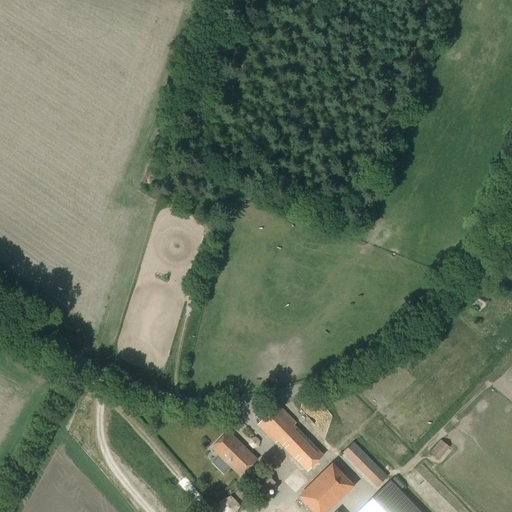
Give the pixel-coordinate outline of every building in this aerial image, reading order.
[(480,311),(485,306),(488,302),(491,295),(471,282),(466,287),(462,292),(460,298),(480,311)] [(323,455),(294,425),(296,423),(278,405),(258,425),(276,442),(278,441),(307,471),(323,455)] [(240,476),(257,459),(229,432),(212,449),(240,476)] [(439,460),(449,447),(441,440),(430,453),(439,460)] [(376,488),(388,476),(354,442),(342,453),(376,488)] [(316,511),(324,511),(327,510),(353,484),(334,464),(301,496),(316,511)] [(276,483),(266,473),(251,489),(261,498),(276,483)] [(421,511),(390,480),(358,511),(421,511)] [(235,511),(239,506),(231,496),(219,502),(220,511),(235,511)]
